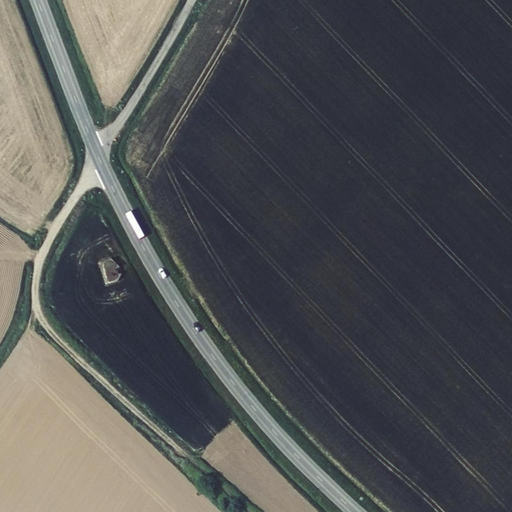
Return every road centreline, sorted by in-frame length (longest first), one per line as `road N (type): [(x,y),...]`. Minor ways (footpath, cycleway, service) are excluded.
road 1 (unclassified): [(98,157),(39,258),(37,309),(57,338),(248,511)]
road 2 (tertiary): [(356,511),(206,348),(98,157)]
road 3 (unclassified): [(191,0),(98,157)]
road 4 (tertiary): [(98,157),(37,0)]
